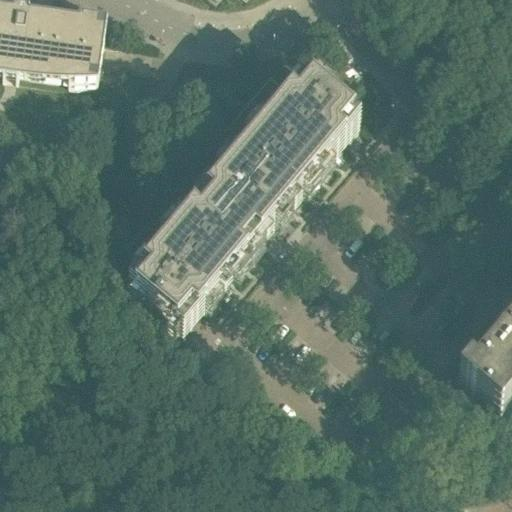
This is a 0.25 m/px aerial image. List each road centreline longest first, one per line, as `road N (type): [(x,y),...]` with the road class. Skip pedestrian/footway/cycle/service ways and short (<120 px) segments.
road 1 (residential): [(126,219),(143,134),(184,34)]
road 2 (residential): [(319,0),(277,32),(239,40),(184,34)]
